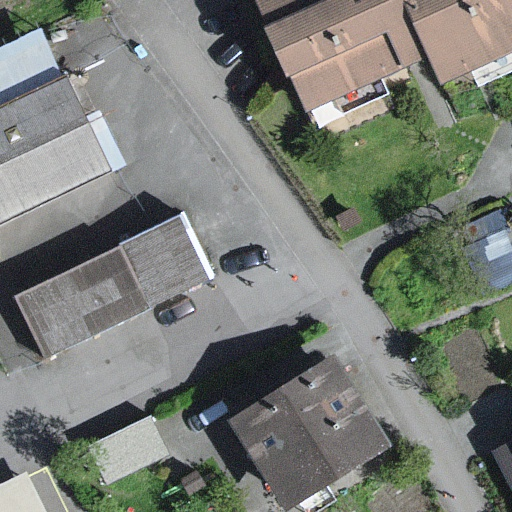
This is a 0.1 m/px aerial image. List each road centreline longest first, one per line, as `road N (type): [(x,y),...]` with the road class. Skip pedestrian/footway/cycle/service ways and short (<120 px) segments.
road 1 (residential): [(449,511),(355,324),(148,25)]
road 2 (residential): [(85,511),(0,380)]
